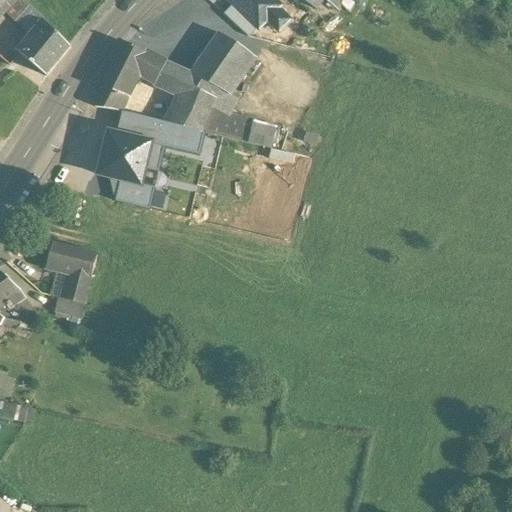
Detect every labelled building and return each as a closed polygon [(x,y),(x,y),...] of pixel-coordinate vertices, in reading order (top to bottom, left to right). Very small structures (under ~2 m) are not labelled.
[(11,0),(0,0),(0,12),(3,9),(11,0)] [(24,0),(11,0),(3,9),(6,12),(9,10),(15,16),(21,10),(38,25),(43,19),(24,0)] [(279,3),(275,0),(229,0),(231,1),(254,24),(256,26),(266,16),(277,27),(287,16),(276,5),(279,3)] [(254,24),(231,1),(222,10),(245,33),(254,24)] [(68,44),(43,19),(38,25),(17,51),(44,73),(68,44)] [(217,86),(228,91),(254,52),(219,28),(191,69),(217,86)] [(123,40),(101,84),(128,93),(137,71),(141,73),(151,53),(123,40)] [(191,69),(151,53),(141,73),(180,92),(191,69)] [(180,92),(167,119),(199,129),(217,86),(191,69),(180,92)] [(101,84),(92,104),(120,110),(128,93),(101,84)] [(217,86),(199,129),(203,130),(269,146),(275,126),(230,113),(236,96),(228,91),(217,86)] [(149,141),(156,143),(162,120),(120,110),(115,132),(150,140),(149,141)] [(163,145),(197,153),(203,130),(199,129),(162,120),(156,143),(163,145)] [(156,170),(163,145),(156,143),(149,141),(150,140),(115,132),(107,130),(97,172),(118,177),(139,182),(143,167),(156,170)] [(118,177),(113,199),(148,207),(153,186),(139,182),(118,177)] [(95,254),(51,241),(45,263),(49,265),(59,267),(69,270),(89,275),(95,254)] [(59,267),(49,265),(47,273),(57,275),(59,267)] [(89,275),(69,270),(61,296),(82,302),(89,275)] [(0,271),(0,304),(3,302),(6,307),(24,296),(19,289),(0,271)] [(82,302),(61,296),(58,306),(57,310),(77,318),(82,302)] [(77,318),(57,310),(58,306),(36,301),(31,319),(74,330),(77,318)] [(26,406),(0,400),(0,413),(23,419),(26,406)]
